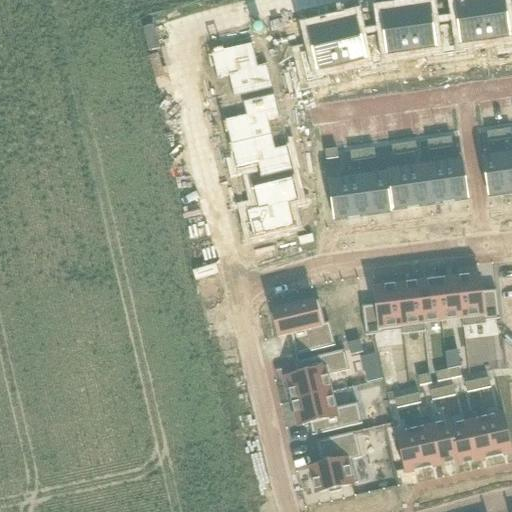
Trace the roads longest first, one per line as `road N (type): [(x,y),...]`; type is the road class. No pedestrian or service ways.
road 1 (residential): [(236,288),(184,32),(339,0)]
road 2 (residential): [(236,288),(358,261),(511,245)]
road 3 (residential): [(288,511),(236,288)]
